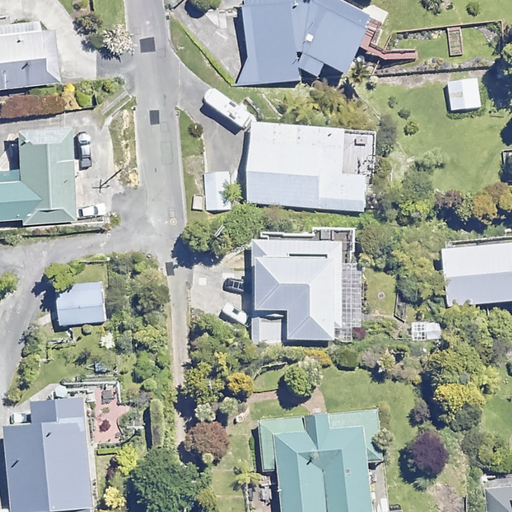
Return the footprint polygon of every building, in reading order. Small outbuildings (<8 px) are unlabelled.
[(327,63),(346,72),(367,26),(312,0),(243,0),(244,84),(314,83),(327,63)] [(48,29),(34,31),(33,19),(0,23),(0,87),(55,81),(48,29)] [(505,48),(502,23),(470,28),(473,52),(505,48)] [(482,108),(479,78),(448,81),(451,112),(482,108)] [(381,130),(252,121),(249,156),(236,155),(234,188),(247,189),(246,204),(366,212),(368,176),(378,176),(381,130)] [(73,219),(67,138),(16,142),(19,183),(0,183),(0,219),(22,218),(22,223),(73,219)] [(229,172),(206,173),(208,211),(231,210),(229,172)] [(356,251),(360,251),(359,226),(313,227),(313,230),(261,231),(261,239),(252,239),(253,307),(290,306),(291,339),(337,338),(337,328),(346,328),(345,263),(356,263),(356,251)] [(511,299),(511,238),(442,247),(448,306),(511,299)] [(103,281),(56,282),(57,323),(104,321),(103,281)] [(92,511),(82,394),(32,399),(34,421),(4,424),(12,508),(0,509),(0,511),(92,511)] [(385,461),(380,408),(259,419),(263,471),(281,469),(284,511),(375,511),(371,462),(385,461)] [(511,511),(511,488),(489,490),(490,511),(511,511)]
